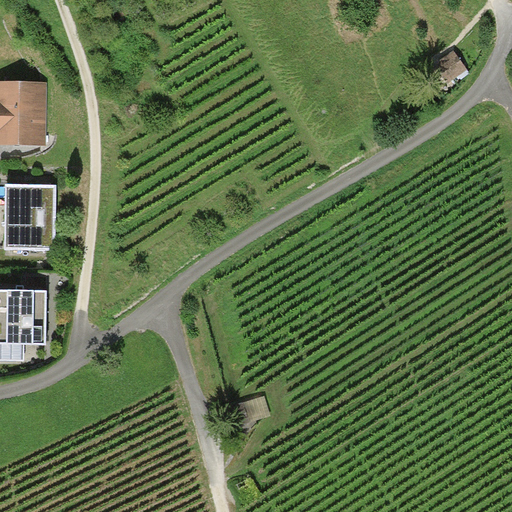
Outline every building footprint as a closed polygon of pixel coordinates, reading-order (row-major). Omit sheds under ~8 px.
[(466,74),(453,61),(438,74),(450,87),(466,74)] [(0,148),(42,150),(45,85),(0,82),(0,148)] [(56,255),(57,192),(8,191),(7,212),(7,254),(56,255)] [(43,289),(0,287),(0,342),(42,344),(43,289)] [(261,404),(228,415),(233,431),(267,420),(261,404)]
